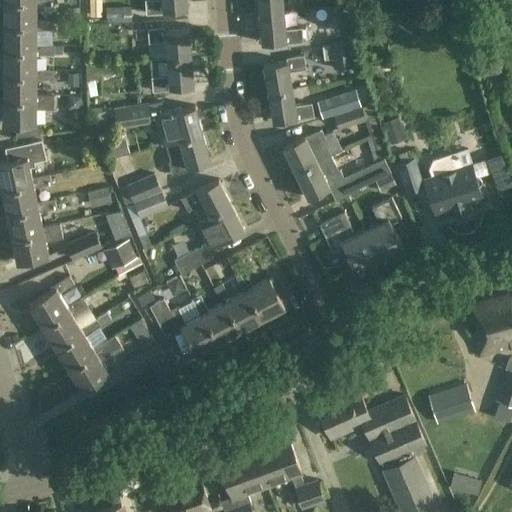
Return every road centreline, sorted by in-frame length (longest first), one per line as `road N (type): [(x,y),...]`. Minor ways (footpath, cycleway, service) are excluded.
road 1 (residential): [(342,339),(252,168),(231,109),(222,0)]
road 2 (tertiary): [(39,490),(342,339)]
road 3 (tertiary): [(342,339),(457,282),(511,265)]
road 4 (residential): [(39,490),(0,360)]
